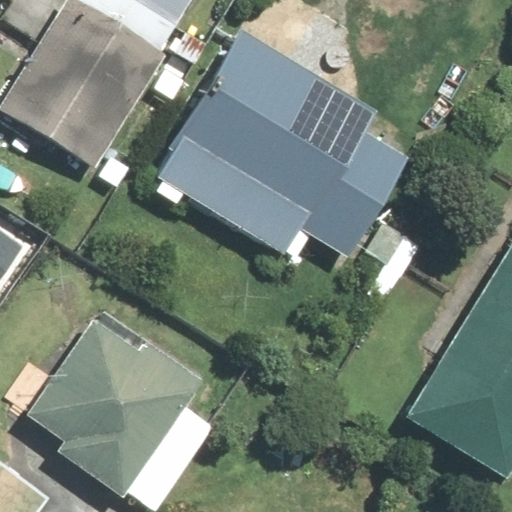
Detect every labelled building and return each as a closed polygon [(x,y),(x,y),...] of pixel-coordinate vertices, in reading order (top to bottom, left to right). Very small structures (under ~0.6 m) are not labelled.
[(0,128),(82,177),(188,0),(53,0),(0,89),(0,128)] [(358,118),(223,35),(134,179),(269,262),(284,238),(333,268),(394,169),(345,139),(358,118)] [(0,255),(12,236),(0,227),(0,255)] [(483,491),(511,443),(511,228),(387,432),(483,491)] [(75,324),(6,420),(45,448),(37,459),(103,506),(109,498),(128,511),(146,511),(201,435),(170,413),(188,387),(131,347),(123,359),(75,324)] [(0,465),(0,511),(40,511),(49,500),(0,465)]
